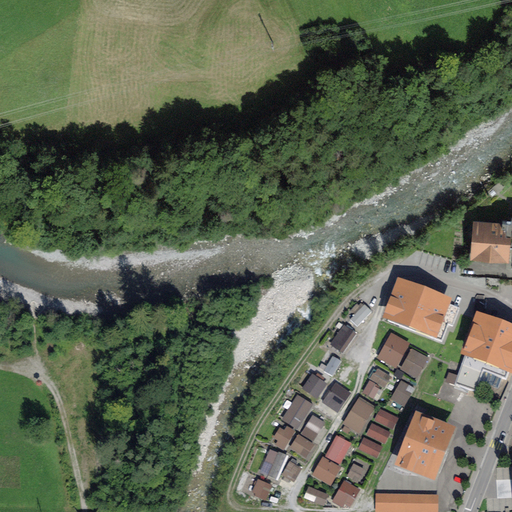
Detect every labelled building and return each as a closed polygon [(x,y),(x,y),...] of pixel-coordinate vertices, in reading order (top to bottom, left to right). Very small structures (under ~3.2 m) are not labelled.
[(511,218),(511,222),(502,221),(502,226),(477,224),(475,254),(504,256),(505,245),(511,245),(511,218)] [(488,287),(490,290),(499,291),(500,278),(486,277),(485,287),(488,287)] [(448,325),(452,326),(459,309),(428,297),(429,295),(421,292),(420,294),(401,286),(388,321),(442,342),(448,325)] [(365,304),(352,320),(360,326),(373,311),(365,304)] [(483,315),(484,307),(476,306),(475,314),(483,315)] [(450,375),(447,382),(472,391),(475,384),(478,385),(479,382),(498,389),(502,378),(506,380),(511,363),(511,333),(476,319),(468,341),(477,345),(473,357),(466,354),(462,365),(465,366),(460,379),(450,375)] [(344,354),(359,334),(346,325),(331,345),(344,354)] [(379,359),(399,369),(412,343),(392,333),(379,359)] [(412,349),(402,371),(420,379),(430,357),(412,349)] [(326,373),(335,376),(342,360),(333,356),(326,373)] [(387,388),(393,376),(377,368),(372,380),(387,388)] [(319,400),(329,384),(313,374),(303,390),(319,400)] [(364,393),(378,401),(385,389),(370,381),(364,393)] [(401,381),(393,400),(407,407),(416,387),(401,381)] [(338,413),(353,394),(338,382),(323,401),(338,413)] [(299,430),(315,405),(299,395),(283,420),(299,430)] [(359,434),(377,409),(361,398),(344,423),(359,434)] [(381,409),(375,421),(394,429),(399,417),(381,409)] [(303,433),(316,440),(327,423),(313,415),(303,433)] [(449,432),(419,421),(402,465),(432,476),(439,458),(441,459),(444,450),(443,449),(449,432)] [(373,423),(367,435),(386,444),(392,432),(373,423)] [(287,449),(296,432),(283,426),(275,443),(287,449)] [(300,434),(291,447),(307,459),(317,446),(300,434)] [(336,435),(327,458),(344,464),(353,441),(336,435)] [(378,458),(384,447),(365,437),(359,449),(378,458)] [(278,480),(289,456),(271,449),(261,473),(278,480)] [(324,456),(313,475),(332,486),(343,467),(324,456)] [(291,461),(283,475),(296,482),(304,468),(291,461)] [(354,464),(348,478),(360,483),(366,469),(354,464)] [(253,496),(269,500),(274,484),(259,480),(253,496)] [(334,501),(352,510),(362,489),(345,480),(334,501)] [(326,507),(331,495),(310,486),(306,498),(326,507)] [(389,511),(434,511),(435,497),(377,495),(376,511),(389,511)]
